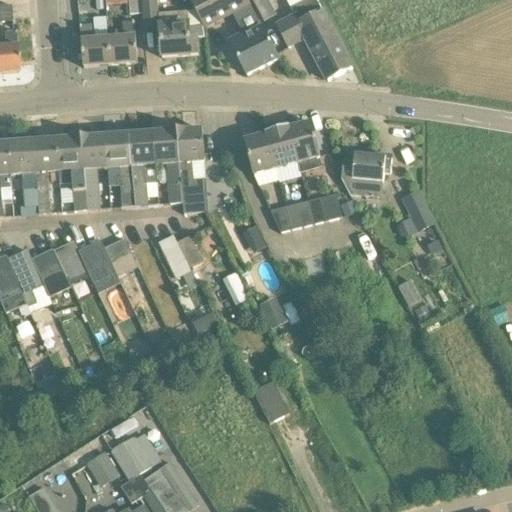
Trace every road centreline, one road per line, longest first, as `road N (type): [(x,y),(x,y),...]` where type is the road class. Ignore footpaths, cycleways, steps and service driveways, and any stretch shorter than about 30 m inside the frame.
road 1 (tertiary): [(50,102),(269,96),(395,103),(511,125)]
road 2 (unclassified): [(195,216),(0,233)]
